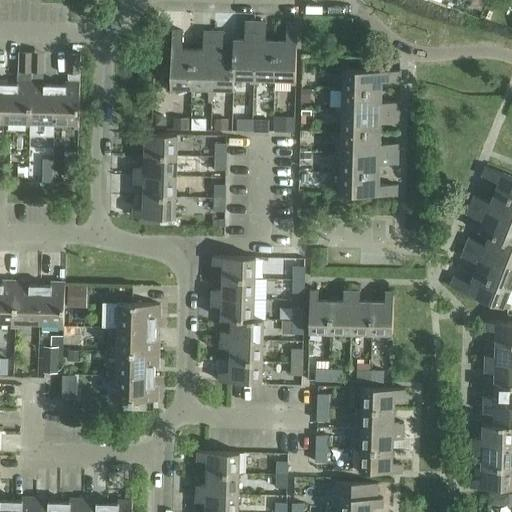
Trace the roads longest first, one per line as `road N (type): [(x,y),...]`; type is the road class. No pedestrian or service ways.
road 1 (residential): [(158,454),(183,417),(184,268),(171,251),(103,232)]
road 2 (residential): [(103,232),(104,37)]
road 3 (residential): [(158,454),(41,452),(43,381)]
road 4 (residential): [(511,57),(406,49),(348,2)]
